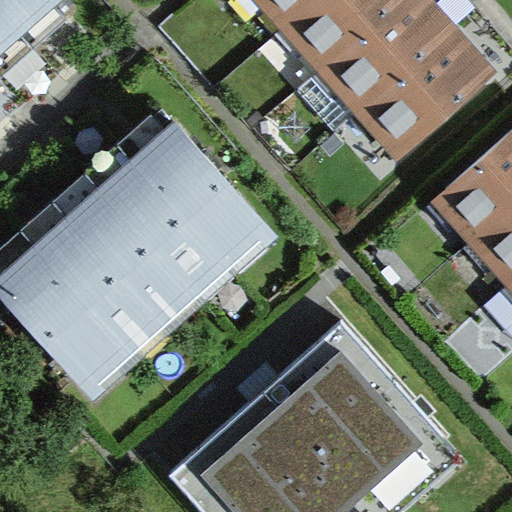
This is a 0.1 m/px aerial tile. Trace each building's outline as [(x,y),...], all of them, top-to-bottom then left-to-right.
[(0,0),(0,5),(35,45),(65,17),(54,5),(59,0),(0,0)] [(254,0),(285,34),(323,0),(254,0)] [(408,0),(323,0),(285,34),(323,77),(408,0)] [(460,25),(438,0),(408,0),(323,77),(359,115),(460,25)] [(0,74),(35,45),(0,5),(0,74)] [(501,70),(460,25),(359,115),(400,160),(501,70)] [(175,119),(130,159),(233,274),(278,234),(175,119)] [(511,136),(439,199),(480,245),(511,216),(511,136)] [(196,307),(233,274),(130,159),(96,191),(196,307)] [(165,334),(196,307),(96,191),(64,220),(165,334)] [(511,216),(480,245),(511,284),(511,216)] [(130,363),(165,334),(64,220),(30,250),(130,363)] [(0,295),(91,397),(130,363),(30,250),(0,278),(0,295)] [(380,511),(457,445),(341,313),(168,464),(211,511),(380,511)]
